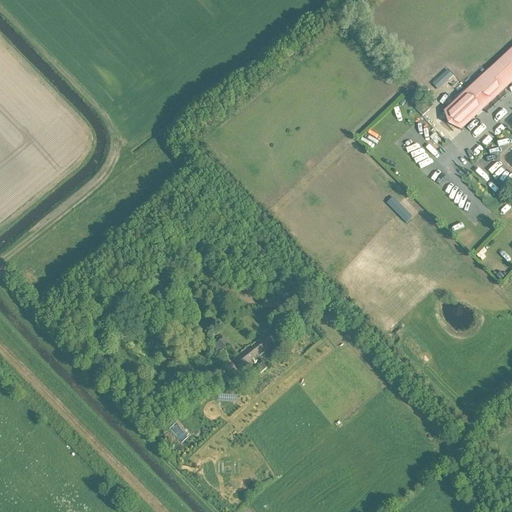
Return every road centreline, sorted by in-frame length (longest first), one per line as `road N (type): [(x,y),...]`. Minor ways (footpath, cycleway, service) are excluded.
road 1 (unclassified): [(486,511),(452,442),(299,291)]
road 2 (track): [(0,265),(127,160)]
